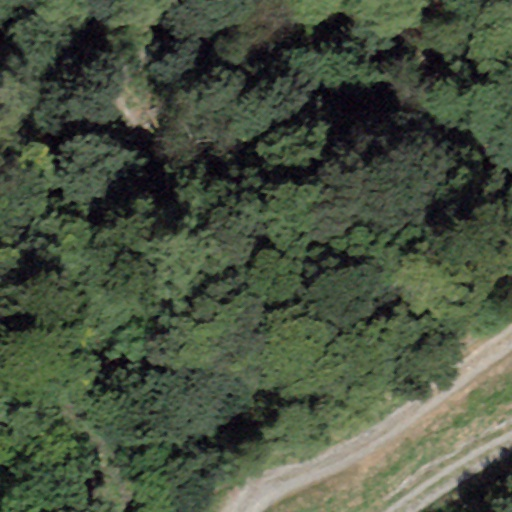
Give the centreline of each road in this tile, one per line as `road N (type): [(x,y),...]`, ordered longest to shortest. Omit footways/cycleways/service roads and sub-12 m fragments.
road 1 (track): [(511,335),(353,451),(267,486),(237,511)]
road 2 (track): [(400,511),(511,444)]
